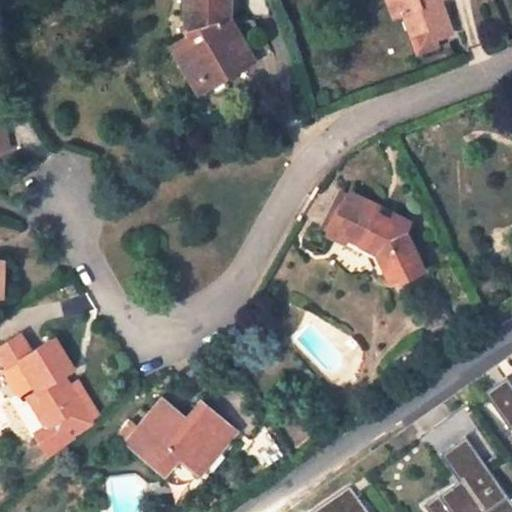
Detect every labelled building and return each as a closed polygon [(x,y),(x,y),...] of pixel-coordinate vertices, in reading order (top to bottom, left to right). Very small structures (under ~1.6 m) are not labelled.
[(227,0),(183,0),(183,29),(186,34),(168,45),(196,93),(252,60),(239,36),(234,38),(227,24),(227,0)] [(383,0),(391,18),(404,14),(411,33),(429,26),(430,29),(446,23),(437,0),(383,0)] [(436,45),(430,29),(429,26),(411,33),(418,52),(436,45)] [(339,210),(326,232),(343,239),(344,236),(360,244),(364,237),(377,244),(374,250),(388,278),(403,272),(405,276),(420,269),(402,232),(407,222),(392,215),(389,220),(376,214),(379,210),(349,194),(341,211),(339,210)] [(92,424),(93,424),(91,420),(98,415),(78,381),(71,385),(65,374),(74,370),(55,338),(30,351),(20,334),(0,344),(0,359),(5,368),(17,360),(35,389),(27,394),(46,426),(42,442),(48,452),(73,438),(72,436),(92,424)] [(511,430),(511,384),(508,379),(485,394),(511,431),(511,430)] [(163,398),(125,442),(160,474),(175,457),(195,474),(235,429),(201,399),(186,417),(163,398)] [(459,481),(424,505),(428,511),(511,511),(511,502),(467,437),(441,455),(459,481)] [(367,511),(350,487),(314,511),(367,511)]
